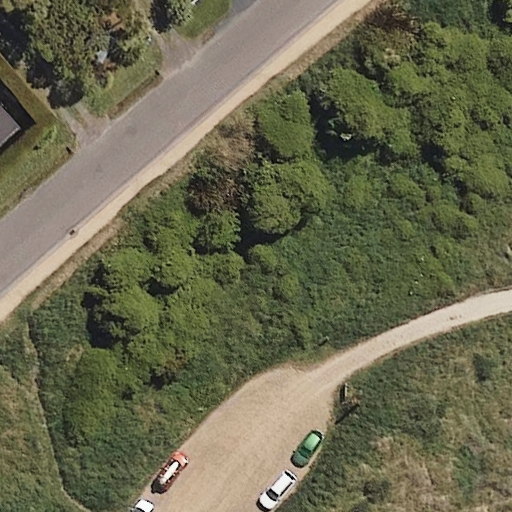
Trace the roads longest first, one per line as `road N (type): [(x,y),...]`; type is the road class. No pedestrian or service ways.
road 1 (residential): [(0,260),(302,0)]
road 2 (track): [(188,511),(237,446),(325,375),(403,329),(511,303)]
